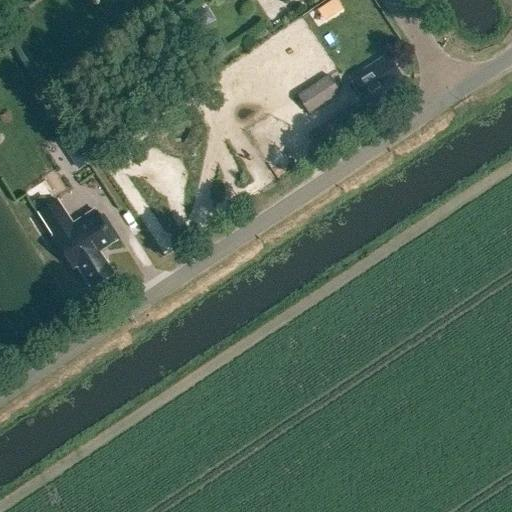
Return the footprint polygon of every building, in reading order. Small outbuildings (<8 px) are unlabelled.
[(366,105),(378,97),(399,83),(395,78),(400,75),(387,56),(350,80),(366,105)] [(307,114),(336,97),(340,94),(329,76),(297,97),(297,98),(307,114)] [(297,98),(287,104),(297,121),(307,114),(297,98)] [(310,136),(318,148),(362,120),(354,107),(310,136)] [(60,144),(78,169),(91,160),(74,135),(60,144)] [(52,238),(66,259),(73,269),(78,266),(92,288),(113,274),(99,252),(115,242),(94,211),(72,225),(56,201),(37,213),(53,237),(52,238)]
